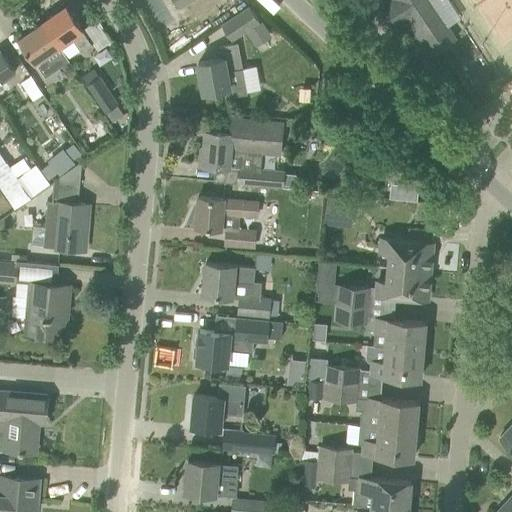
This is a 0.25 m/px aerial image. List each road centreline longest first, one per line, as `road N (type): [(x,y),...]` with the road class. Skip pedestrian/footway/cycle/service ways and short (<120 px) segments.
road 1 (residential): [(111,511),(145,109),(136,60),(105,0)]
road 2 (residential): [(478,179),(289,0)]
road 3 (residential): [(460,403),(478,179)]
road 4 (unknown): [(122,386),(0,377)]
